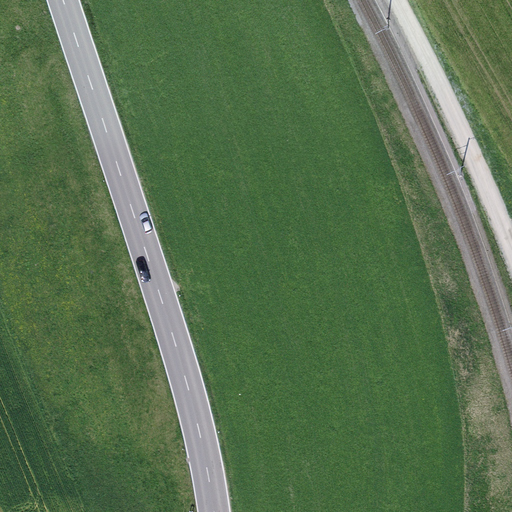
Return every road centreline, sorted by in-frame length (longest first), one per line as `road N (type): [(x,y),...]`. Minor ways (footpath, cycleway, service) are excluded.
road 1 (secondary): [(213,511),(193,398),(58,0)]
road 2 (unclassified): [(511,253),(398,0)]
